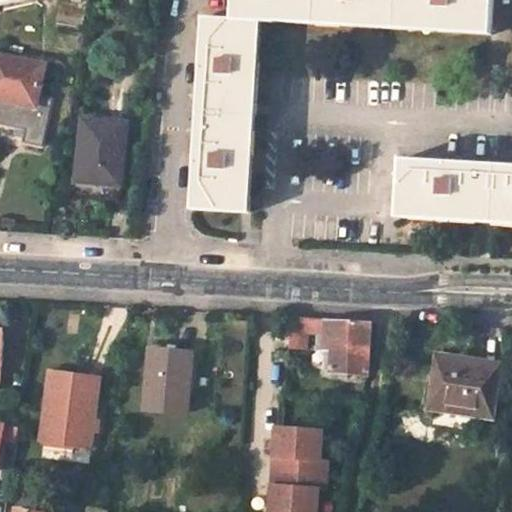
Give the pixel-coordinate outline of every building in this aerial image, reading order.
[(494,28),(494,0),(236,0),(235,20),(204,19),(197,209),(254,211),(256,187),(260,80),(263,20),(494,28)] [(27,69),(28,63),(0,56),(0,126),(24,132),(21,144),(41,149),(52,102),(38,99),(43,72),(27,69)] [(43,72),(45,66),(28,63),(27,69),(43,72)] [(85,113),(77,175),(122,180),(129,118),(85,113)] [(511,162),(405,155),(401,212),(428,214),(511,220),(511,162)] [(324,331),(325,317),(290,315),(290,328),(324,331)] [(325,317),(324,331),(324,342),(340,344),(338,368),(368,370),(371,320),(343,318),(325,317)] [(338,368),(340,344),(324,342),(322,366),(338,368)] [(185,412),(192,350),(151,346),(144,407),(185,412)] [(502,360),(440,353),(434,403),(495,411),(502,360)] [(100,374),(52,369),(45,441),(94,446),(100,374)] [(324,485),(326,454),(319,454),(321,425),(275,422),(273,452),(281,452),(279,481),(271,480),(269,510),(301,511),(314,511),(317,485),(324,485)]
